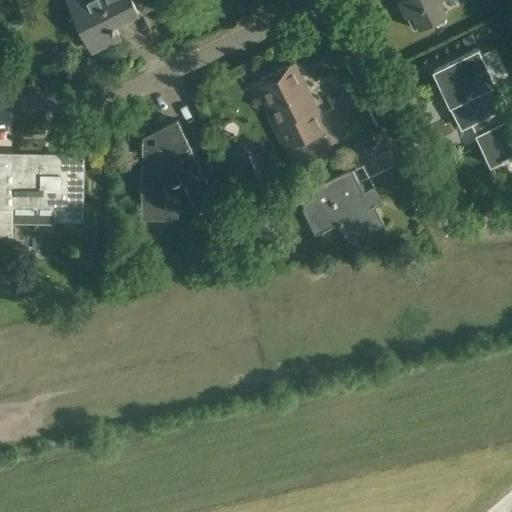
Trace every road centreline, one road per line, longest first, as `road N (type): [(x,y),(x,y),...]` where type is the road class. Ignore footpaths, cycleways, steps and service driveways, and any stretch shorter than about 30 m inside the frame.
road 1 (residential): [(326,0),(119,93),(77,102),(0,101)]
road 2 (unclassified): [(333,0),(459,214),(511,219)]
